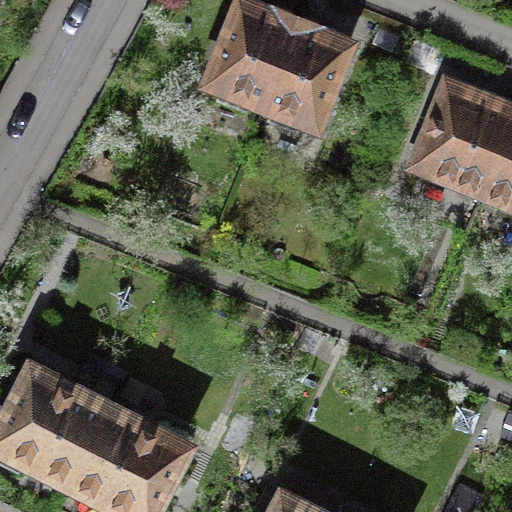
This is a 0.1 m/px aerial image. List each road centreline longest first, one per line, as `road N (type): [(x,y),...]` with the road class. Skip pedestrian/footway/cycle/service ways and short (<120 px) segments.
road 1 (residential): [(0,179),(100,0)]
road 2 (residential): [(511,47),(391,0)]
